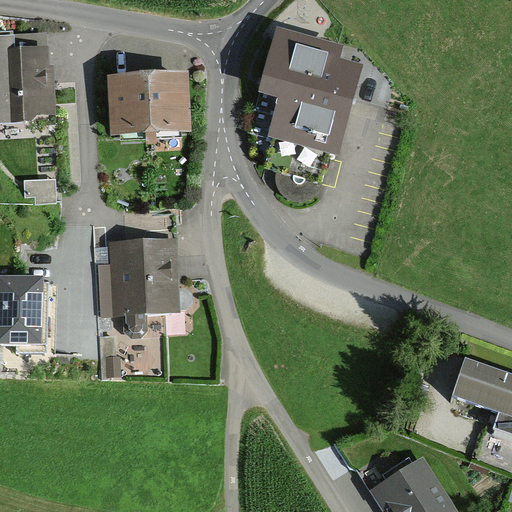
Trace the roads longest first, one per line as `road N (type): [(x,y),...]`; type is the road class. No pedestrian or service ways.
road 1 (residential): [(221,135),(211,216),(226,309),(247,362),(341,511)]
road 2 (residential): [(511,340),(336,275),(294,250),(238,180),(221,135)]
road 3 (unclassified): [(232,43),(0,0)]
road 4 (track): [(234,511),(235,407),(247,362)]
